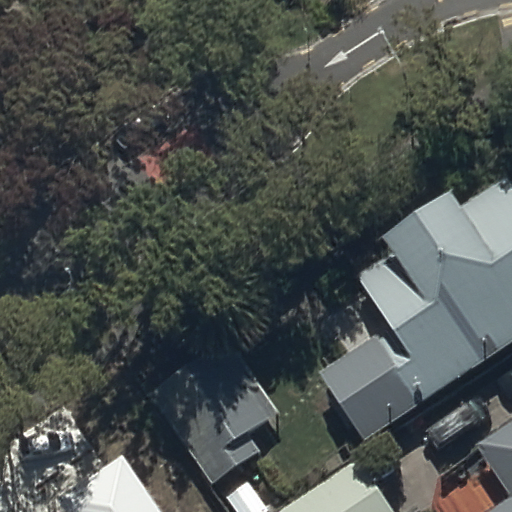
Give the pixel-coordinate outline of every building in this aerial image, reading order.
[(0,36),(11,29),(0,11),(0,36)] [(511,354),(511,191),(509,187),(464,217),(457,207),(391,251),(399,262),(303,326),(336,376),(317,389),(362,455),(511,354)] [(222,331),(141,385),(213,494),(263,461),(251,442),(282,421),(222,331)] [(511,511),(511,430),(481,451),(511,496),(511,508),(506,511),(511,511)] [(83,505),(72,511),(158,511),(121,456),(72,489),(83,505)] [(392,511),(360,466),(294,511),(392,511)]
